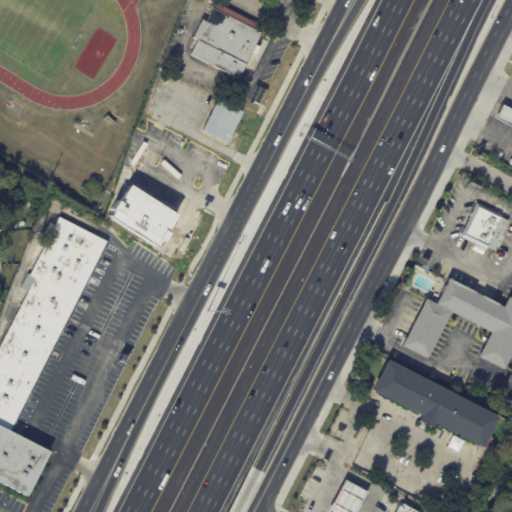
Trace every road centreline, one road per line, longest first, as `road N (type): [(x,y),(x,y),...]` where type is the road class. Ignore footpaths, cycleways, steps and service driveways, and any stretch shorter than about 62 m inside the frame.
road 1 (motorway): [(202,511),(464,0)]
road 2 (motorway): [(395,0),(134,511)]
road 3 (secondary): [(259,511),(511,7)]
road 4 (motorway): [(255,468),(407,168),(478,0)]
road 5 (secondary): [(313,63),(138,403)]
road 6 (motorway): [(247,511),(328,356),(345,339)]
road 7 (secondary): [(138,403),(81,511)]
